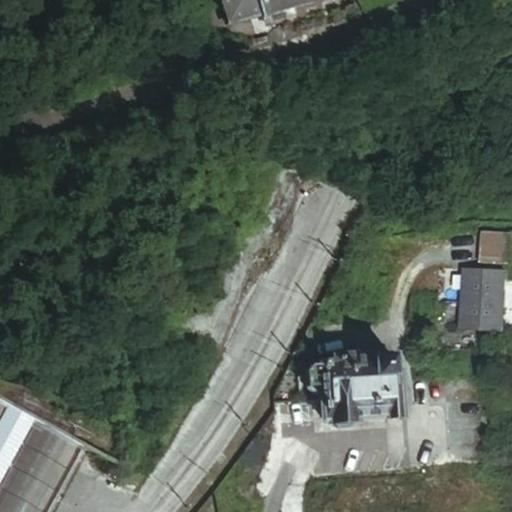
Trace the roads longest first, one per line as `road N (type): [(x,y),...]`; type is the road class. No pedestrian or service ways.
road 1 (secondary): [(15,511),(300,0)]
road 2 (unclassified): [(0,130),(130,103),(353,35),(430,0)]
road 3 (secondary): [(201,0),(0,361)]
